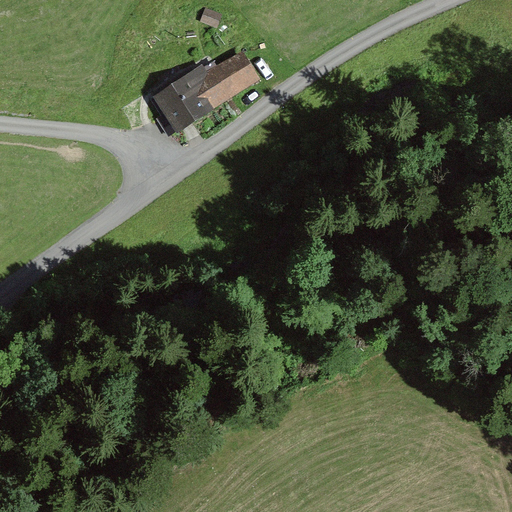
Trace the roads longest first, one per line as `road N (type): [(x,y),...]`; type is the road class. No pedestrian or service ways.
road 1 (unclassified): [(456,0),(163,172)]
road 2 (unclassified): [(163,172),(0,306)]
road 3 (unclassified): [(163,172),(120,142),(0,126)]
